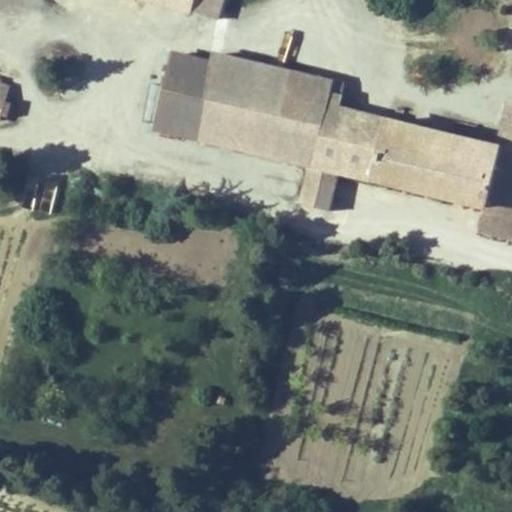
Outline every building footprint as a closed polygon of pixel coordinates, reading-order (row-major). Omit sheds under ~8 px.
[(176,0),(216,10),(219,0),(176,0)] [(178,137),(203,49),(164,38),(139,126),(178,137)] [(331,103),(335,85),(203,49),(178,137),(190,140),(197,114),(257,130),(250,155),(265,159),(272,133),(297,140),(290,165),(298,168),(289,201),(322,210),(331,176),(481,215),(476,235),(511,244),(511,99),(498,148),(331,103)] [(197,114),(190,140),(250,155),(257,130),(197,114)] [(272,133),(265,159),(290,165),(297,140),(272,133)]
